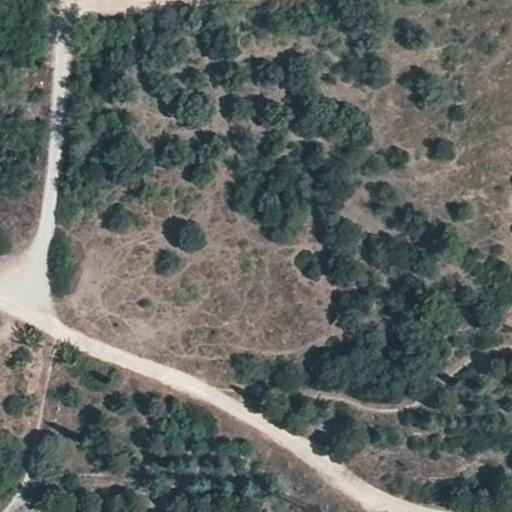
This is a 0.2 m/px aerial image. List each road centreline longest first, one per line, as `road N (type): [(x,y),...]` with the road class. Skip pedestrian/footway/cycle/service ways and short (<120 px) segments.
road 1 (unclassified): [(393,511),(203,389),(0,306)]
road 2 (track): [(27,316),(50,205),(66,0)]
